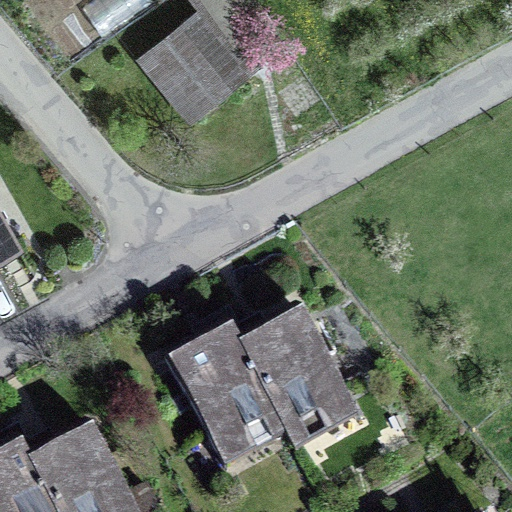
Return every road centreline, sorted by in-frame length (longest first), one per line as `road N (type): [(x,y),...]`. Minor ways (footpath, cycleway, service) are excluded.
road 1 (residential): [(511,72),(177,256)]
road 2 (residential): [(0,50),(177,256)]
road 3 (residential): [(177,256),(0,353)]
